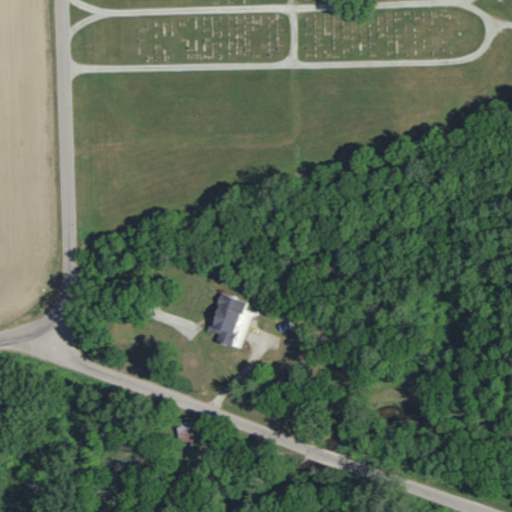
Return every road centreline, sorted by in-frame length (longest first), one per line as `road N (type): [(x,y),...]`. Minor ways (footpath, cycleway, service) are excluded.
road 1 (residential): [(70,298),(60,0)]
road 2 (residential): [(297,444),(74,360),(40,329)]
road 3 (residential): [(484,511),(352,465)]
